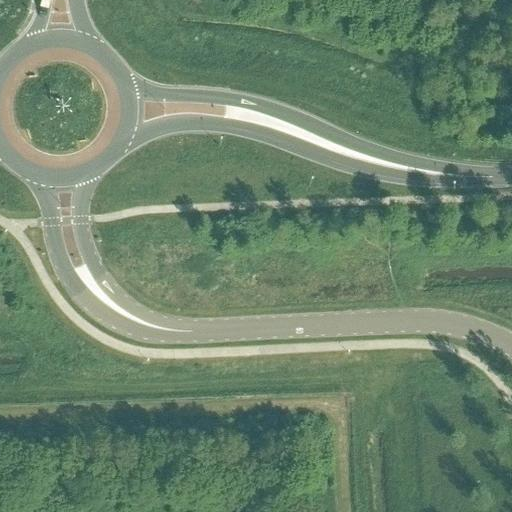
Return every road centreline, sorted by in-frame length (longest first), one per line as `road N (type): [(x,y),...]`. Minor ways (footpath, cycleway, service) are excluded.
road 1 (unclassified): [(511,346),(465,328),(413,322),(158,329),(89,286),(71,246),(61,174)]
road 2 (secondary): [(491,178),(382,159),(246,103),(125,88)]
road 3 (secondary): [(121,135),(216,123),(405,177),(491,178)]
